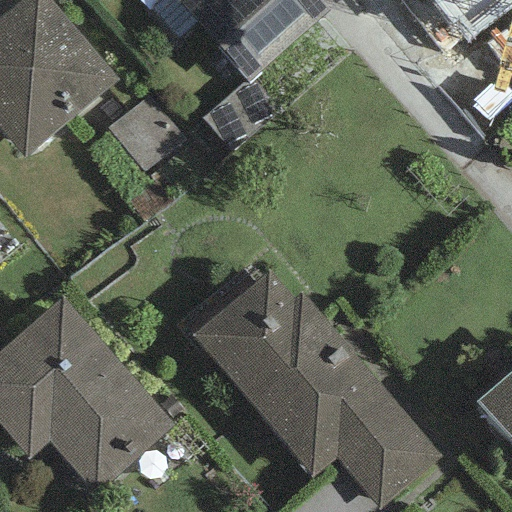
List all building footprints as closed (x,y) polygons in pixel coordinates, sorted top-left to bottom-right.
[(48,0),(22,0),(0,19),(0,132),(24,160),(117,81),(48,0)] [(254,78),(329,11),(319,0),(174,0),(246,80),(247,83),(254,78)] [(511,0),(432,0),(467,43),(511,7),(511,0)] [(275,115),(254,78),(247,83),(246,80),(202,118),(235,150),(275,115)] [(185,140),(150,95),(107,128),(143,173),(185,140)] [(269,271),(192,336),(312,478),(337,457),(379,507),(439,456),(303,295),(295,302),(269,271)] [(175,426),(62,297),(0,351),(0,425),(28,458),(50,439),(98,493),(175,426)] [(511,372),(476,401),(511,445),(511,372)]
